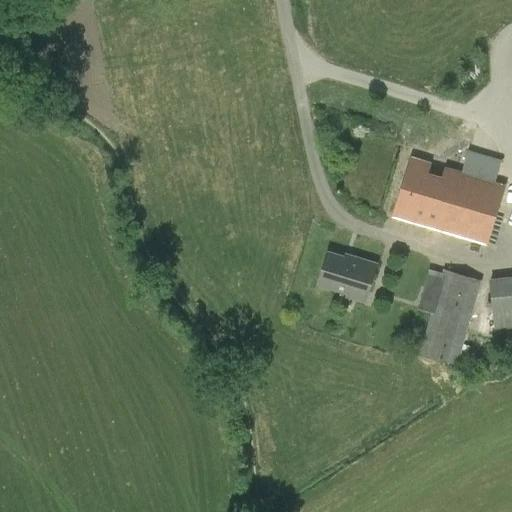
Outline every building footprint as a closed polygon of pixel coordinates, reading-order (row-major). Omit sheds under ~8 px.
[(465,169),(499,179),(505,158),(471,148),(465,169)] [(505,188),(470,176),(411,158),(393,215),(487,245),(505,188)] [(365,301),(376,265),(353,258),(352,260),(329,253),(319,284),(349,293),(348,296),(365,301)] [(444,269),(437,294),(423,290),(418,307),(432,311),(420,353),(458,364),(482,281),(444,269)] [(511,276),(490,279),(494,323),(480,318),(475,333),(493,339),(496,330),(511,328),(511,276)]
